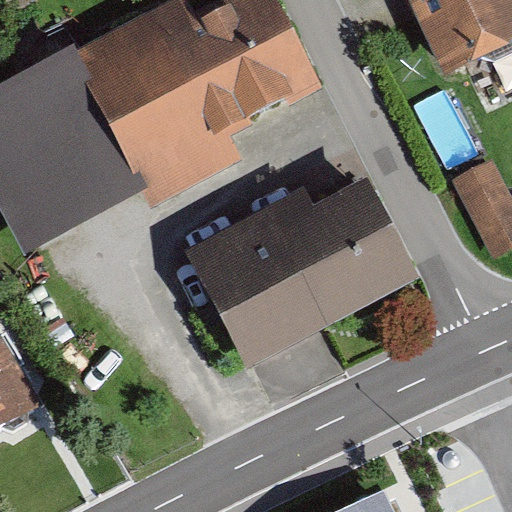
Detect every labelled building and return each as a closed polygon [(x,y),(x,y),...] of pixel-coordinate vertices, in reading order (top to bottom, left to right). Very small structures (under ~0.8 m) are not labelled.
[(331,88),(284,0),(247,0),(186,32),(174,10),(0,101),(0,222),(25,270),(152,203),(157,212),(252,162),(238,136),(331,88)] [(511,0),(414,0),(451,74),(511,44),(511,0)] [(511,183),(501,165),(457,191),(499,264),(511,256),(511,183)] [(314,193),(192,262),(258,377),(421,284),(368,192),(327,216),(314,193)] [(0,442),(51,411),(0,328),(0,442)] [(385,511),(381,502),(361,511),(385,511)]
